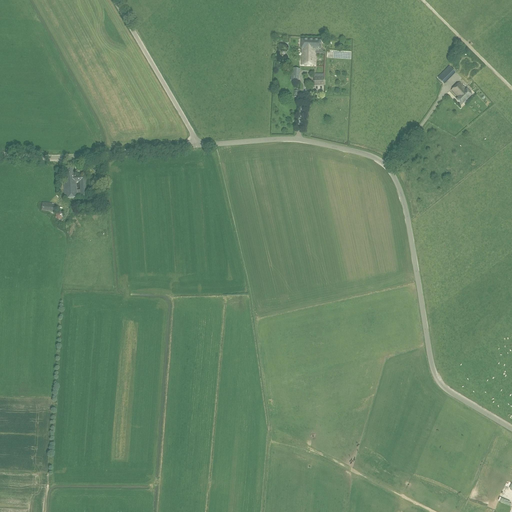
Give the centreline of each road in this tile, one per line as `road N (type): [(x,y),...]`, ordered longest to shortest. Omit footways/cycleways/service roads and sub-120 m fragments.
road 1 (unclassified): [(511,430),(448,392),(431,368),(405,218),(386,167),(296,139),(194,145)]
road 2 (tertiary): [(0,154),(194,145)]
road 3 (tertiary): [(194,145),(114,0)]
